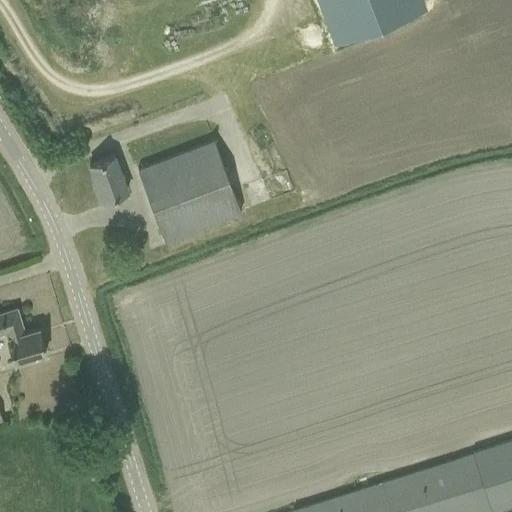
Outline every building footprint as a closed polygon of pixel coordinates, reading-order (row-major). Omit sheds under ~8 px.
[(320,0),(334,35),(420,3),(418,0),(320,0)] [(211,141),(156,162),(137,169),(164,240),(238,212),(211,141)] [(93,187),(99,201),(126,191),(113,155),(88,164),(96,185),(93,187)] [(16,308),(0,312),(0,335),(5,334),(14,362),(44,353),(37,328),(23,332),(16,308)] [(511,502),(511,439),(293,510),(293,511),(475,511),(489,508),(490,510),(511,502)]
